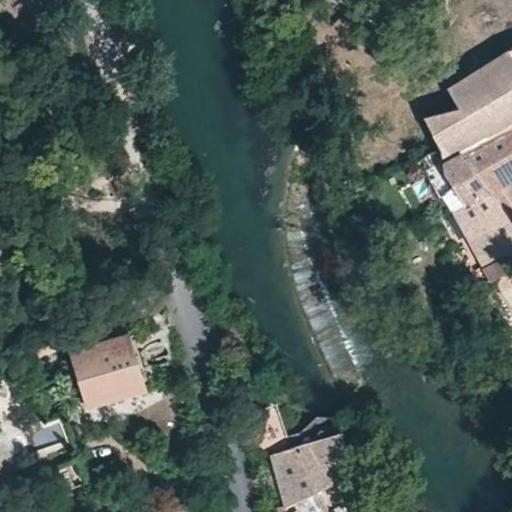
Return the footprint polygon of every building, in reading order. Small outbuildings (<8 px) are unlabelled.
[(362,0),(313,0),(328,21),(355,3),(357,4),(362,0)] [(498,55),(448,87),(458,107),(423,116),(440,148),(455,154),(459,152),(487,133),(494,129),(511,119),(511,56),(508,49),(498,55)] [(453,209),(508,180),(511,177),(511,119),(494,129),(487,133),(459,152),(455,154),(440,148),(443,168),(444,172),(454,189),(444,195),(453,209)] [(453,209),(456,217),(473,244),(477,251),(484,262),(492,278),(511,267),(511,187),(511,185),(508,180),(453,209)] [(64,320),(26,340),(30,346),(48,337),(54,346),(73,337),(64,320)] [(73,353),(90,405),(143,387),(135,362),(127,335),(73,353)] [(241,418),(253,453),(271,456),(270,454),(271,454),(257,413),(241,418)] [(341,511),(352,506),(368,496),(351,462),(340,431),(271,454),(270,454),(271,456),(278,482),(287,511),(341,511)] [(86,454),(81,444),(81,443),(73,446),(78,458),(86,454)] [(16,511),(20,511),(46,498),(43,490),(15,501),(15,504),(0,510),(0,511),(16,511)] [(352,506),(341,511),(371,511),(376,511),(368,496),(352,506)] [(37,511),(50,506),(46,498),(20,511),(37,511)]
